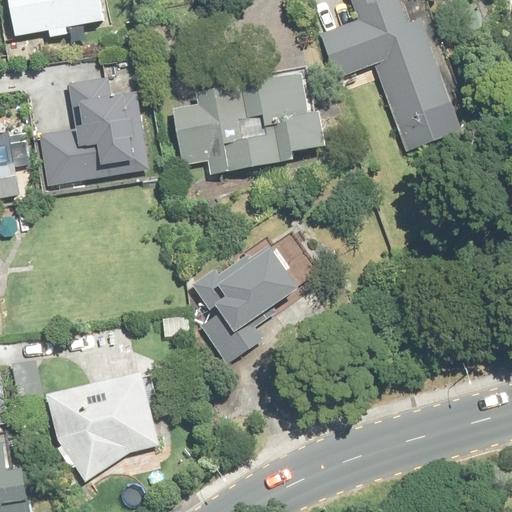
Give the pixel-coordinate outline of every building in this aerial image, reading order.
[(68,29),(108,23),(104,0),(13,0),(19,37),(52,32),(53,39),(69,37),(68,29)] [(350,0),(359,22),(323,36),(340,79),(376,66),(409,153),(477,127),(429,0),(399,0),(385,5),(383,0),(350,0)] [(229,163),(231,173),(296,163),(295,153),(328,148),(323,115),(307,118),(301,79),(217,91),(219,104),(177,110),(186,170),(229,163)] [(0,201),(22,199),(18,165),(0,166),(0,201)] [(24,217),(0,219),(0,241),(26,239),(24,217)] [(261,238),(194,289),(201,298),(212,312),(196,325),(213,347),(230,369),(252,352),(262,365),(323,318),(302,292),(261,238)] [(190,316),(164,319),(166,338),(192,335),(190,316)] [(14,366),(22,405),(47,400),(38,361),(14,366)] [(162,448),(157,427),(145,373),(49,395),(62,449),(89,484),(132,455),(162,448)] [(0,511),(35,511),(32,491),(29,469),(10,472),(5,439),(0,439),(0,511)]
